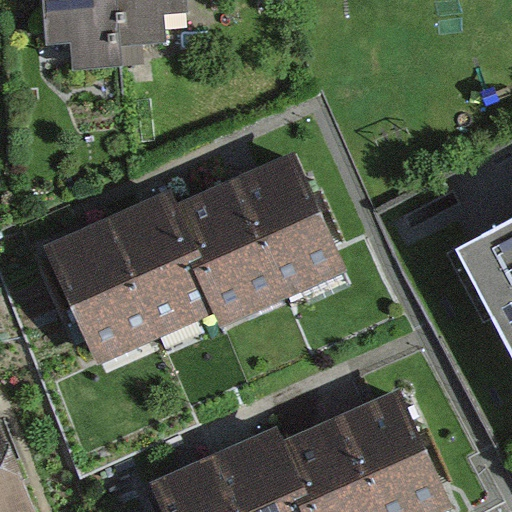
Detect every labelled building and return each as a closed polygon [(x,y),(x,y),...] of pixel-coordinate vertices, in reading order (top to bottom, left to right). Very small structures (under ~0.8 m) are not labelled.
[(125,57),(120,0),(47,0),(50,25),(71,24),(74,60),(125,57)] [(120,0),(125,57),(145,55),(143,33),(167,32),(165,1),(183,0),(120,0)] [(236,177),(281,280),(336,256),(292,153),(236,177)] [(511,173),(443,211),(511,336),(511,173)] [(236,177),(179,201),(217,289),(223,304),(281,280),(236,177)] [(115,214),(158,314),(217,289),(179,201),(174,189),(115,214)] [(102,338),(158,314),(115,214),(59,238),(102,338)] [(342,415),(382,511),(403,511),(443,495),(399,391),(342,415)] [(382,511),(342,415),(288,438),(319,511),(382,511)] [(319,511),(288,438),(283,426),(226,450),(252,511),(319,511)] [(252,511),(226,450),(164,476),(179,511),(252,511)] [(19,511),(0,452),(0,511),(19,511)]
